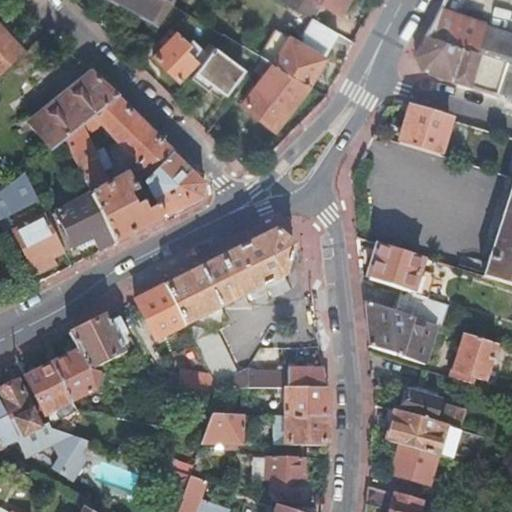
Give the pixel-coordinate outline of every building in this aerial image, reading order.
[(170,0),(106,0),(156,27),(168,5),(170,0)] [(338,13),(345,0),(279,0),(294,9),(311,18),(316,9),(317,9),(323,7),(324,6),(338,13)] [(273,30),(258,58),(262,60),(271,65),(272,66),(272,67),(306,87),(307,86),(336,33),(311,18),(294,9),(283,26),(303,38),(299,45),(273,30)] [(488,26),(440,10),(427,34),(480,51),(488,26)] [(511,34),(488,26),(480,51),(469,85),(511,98),(511,34)] [(0,78),(26,55),(0,27),(0,78)] [(198,67),(207,56),(191,41),(187,45),(175,34),(153,56),(178,81),(195,64),(198,67)] [(480,51),(427,34),(415,58),(420,70),(469,85),(480,51)] [(243,70),(213,47),(207,56),(198,67),(190,78),(220,100),(243,70)] [(272,130),(306,87),(272,67),(270,66),(240,105),(272,130)] [(63,143),(94,119),(117,100),(92,76),(30,126),(44,145),(36,151),(43,159),(63,143)] [(101,127),(152,176),(172,154),(143,126),(117,100),(94,119),(101,127)] [(231,100),(206,132),(216,142),(242,108),(231,100)] [(409,109),(397,144),(438,157),(449,121),(409,109)] [(90,197),(111,188),(103,175),(112,170),(114,167),(110,160),(106,159),(99,163),(86,138),(101,127),(94,119),(63,143),(90,197)] [(152,176),(144,184),(156,209),(163,222),(172,217),(203,202),(205,186),(172,154),(152,176)] [(0,193),(0,225),(1,227),(4,226),(1,220),(6,218),(38,202),(24,175),(5,189),(0,193)] [(129,179),(111,188),(90,197),(89,198),(115,247),(155,226),(163,222),(156,209),(147,213),(143,205),(133,209),(128,200),(138,196),(129,179)] [(511,180),(510,180),(506,179),(505,181),(507,182),(507,184),(511,186),(482,279),(511,288),(511,180)] [(92,239),(100,254),(115,247),(89,198),(55,215),(56,217),(47,221),(64,254),(92,239)] [(52,260),(64,254),(47,221),(45,216),(13,232),(31,270),(35,268),(38,274),(54,266),(52,260)] [(4,233),(24,274),(31,270),(13,232),(6,218),(1,220),(4,226),(1,227),(3,231),(4,233)] [(236,251),(164,288),(184,326),(184,327),(245,296),(248,302),(267,293),(270,298),(288,290),(282,279),(292,247),(275,231),(236,251)] [(420,259),(380,247),(368,281),(398,291),(409,294),(416,272),(421,273),(424,267),(419,265),(420,259)] [(184,326),(164,288),(147,296),(135,302),(154,341),(184,326)] [(447,307),(409,294),(398,291),(391,313),(437,328),(440,329),(447,307)] [(391,313),(363,304),(365,327),(367,342),(368,348),(424,366),(437,328),(391,313)] [(85,327),(68,336),(77,353),(88,373),(89,373),(124,355),(117,342),(126,338),(117,320),(108,325),(105,317),(85,327)] [(186,332),(192,343),(205,337),(199,326),(186,332)] [(208,377),(217,394),(220,388),(286,389),(326,390),(322,370),(287,369),(286,372),(254,371),(246,368),(235,376),(215,332),(205,337),(192,343),(208,377)] [(485,382),(496,347),(463,336),(451,372),(449,379),(470,386),(473,379),(485,382)] [(77,353),(52,366),(71,403),(95,391),(97,374),(89,373),(88,373),(77,353)] [(52,366),(25,380),(28,387),(41,411),(44,417),(54,411),(59,422),(76,413),(75,412),(71,403),(52,366)] [(176,390),(216,398),(217,394),(208,377),(180,372),(176,390)] [(0,391),(0,449),(16,442),(19,447),(24,445),(30,457),(52,446),(59,461),(53,471),(72,483),(85,463),(80,455),(88,443),(50,430),(47,424),(38,429),(31,415),(19,391),(15,384),(0,391)] [(28,387),(19,391),(31,415),(41,411),(28,387)] [(286,389),(286,417),(327,417),(326,404),(326,390),(286,389)] [(415,397),(406,394),(399,415),(444,429),(450,430),(453,431),(459,411),(442,405),(426,401),(421,400),(423,395),(420,394),(418,398),(415,397)] [(385,444),(399,448),(400,447),(435,457),(435,458),(445,461),(454,432),(450,430),(444,429),(399,415),(394,414),(385,444)] [(210,415),(203,436),(200,443),(222,444),(225,451),(234,450),(236,445),(240,445),(241,416),(210,415)] [(273,446),(286,447),(286,417),(273,417),(273,446)] [(286,447),(327,447),(327,440),(327,434),(327,417),(286,417),(286,447)] [(24,445),(19,447),(25,460),(30,457),(24,445)] [(429,477),(435,458),(435,457),(400,447),(399,448),(391,475),(422,485),(425,477),(429,477)] [(303,459),(267,458),(266,460),(266,482),(271,483),(270,500),(303,501),(306,497),(307,487),(302,483),(303,459)] [(252,482),(266,482),(266,460),(253,459),(252,482)] [(12,465),(1,471),(33,490),(39,493),(44,485),(38,482),(12,465)] [(193,465),(190,473),(199,476),(201,468),(193,465)] [(189,477),(174,472),(172,477),(179,480),(180,485),(178,490),(183,492),(189,477)] [(183,492),(176,511),(227,511),(228,511),(198,501),(205,483),(189,477),(183,492)] [(367,489),(365,506),(386,511),(416,511),(419,504),(367,489)]
